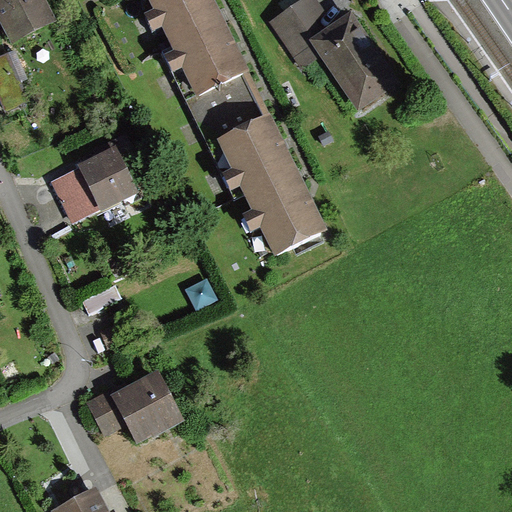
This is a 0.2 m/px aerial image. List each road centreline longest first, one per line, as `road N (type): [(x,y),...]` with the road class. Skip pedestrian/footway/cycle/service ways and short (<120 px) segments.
road 1 (residential): [(0,417),(58,395),(75,362),(0,178)]
road 2 (residential): [(508,179),(388,0)]
